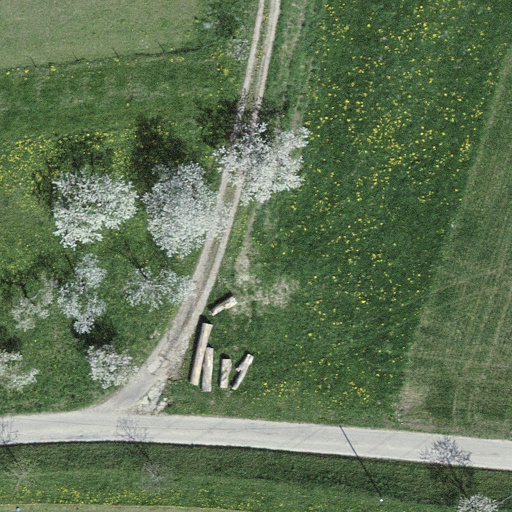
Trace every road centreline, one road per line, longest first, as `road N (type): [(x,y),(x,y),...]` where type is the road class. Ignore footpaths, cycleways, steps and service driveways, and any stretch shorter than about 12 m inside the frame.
road 1 (unclassified): [(0,430),(97,427),(511,453)]
road 2 (track): [(97,427),(159,372),(187,332),(228,201),(270,0)]
